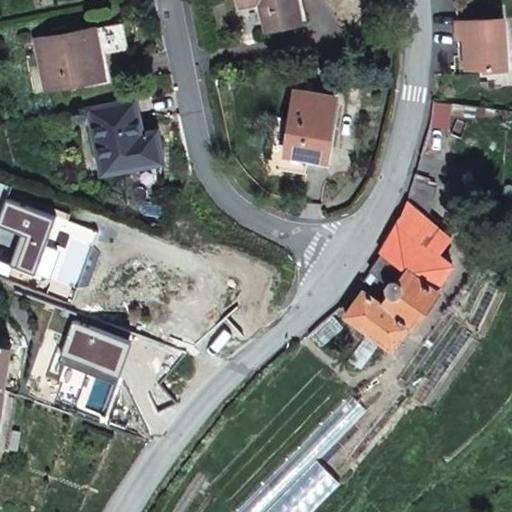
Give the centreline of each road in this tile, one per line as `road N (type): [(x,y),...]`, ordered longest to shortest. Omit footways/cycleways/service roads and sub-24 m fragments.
road 1 (residential): [(129,511),(159,455),(218,381),(302,304),(340,254)]
road 2 (residential): [(340,254),(233,205),(203,153),(177,0)]
road 3 (residential): [(340,254),(383,194),(413,125),(414,0)]
